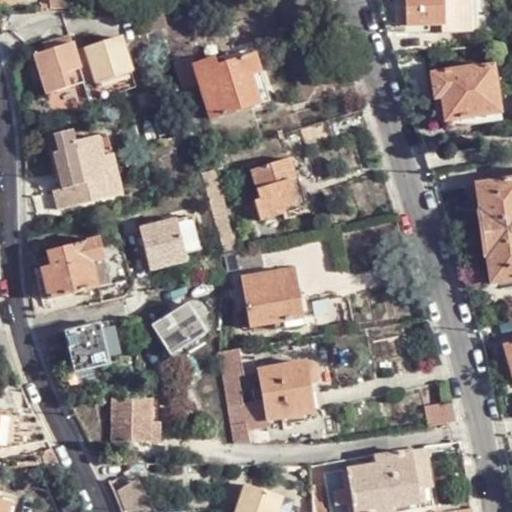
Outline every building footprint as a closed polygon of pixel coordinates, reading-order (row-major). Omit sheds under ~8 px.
[(334,14),(329,0),(312,0),(310,1),(316,20),(334,14)] [(395,0),(397,29),(445,27),(446,36),(476,35),(475,0),(395,0)] [(316,20),(310,1),(281,8),(287,29),(316,20)] [(142,24),(148,38),(168,30),(162,17),(142,24)] [(84,81),(76,54),(69,35),(47,41),(50,51),(43,53),(34,56),(46,93),(84,81)] [(91,79),(94,87),(132,75),(121,40),(83,51),(91,79)] [(50,51),(47,41),(40,43),(43,53),(50,51)] [(84,81),(91,79),(83,51),(76,54),(84,81)] [(255,56),(215,69),(203,73),(216,119),(260,106),(252,79),(261,75),(255,56)] [(193,67),(199,88),(209,122),(216,119),(203,73),(215,69),(212,60),(193,67)] [(182,93),(199,88),(193,67),(177,72),(182,93)] [(446,123),(491,117),(488,93),(497,92),(494,68),(471,71),(470,70),(431,76),(435,102),(443,101),(446,123)] [(132,75),(94,87),(99,102),(137,90),(132,75)] [(252,79),(260,106),(269,103),(261,75),(252,79)] [(488,93),(491,117),(500,116),(497,92),(488,93)] [(181,121),(186,133),(204,127),(199,114),(181,121)] [(334,142),(328,122),(300,131),(306,151),(334,142)] [(81,128),(71,131),(74,143),(84,140),(81,128)] [(74,187),(65,189),(55,194),(61,212),(112,197),(101,158),(106,157),(99,135),(84,140),(74,143),(71,131),(50,138),(62,178),(70,175),(74,187)] [(109,132),(99,135),(106,157),(101,158),(112,197),(127,192),(109,132)] [(289,183),(296,181),(290,160),(251,171),(260,200),(254,202),(260,222),(282,216),(280,210),(296,205),(289,183)] [(511,281),(499,283),(500,290),(511,288),(511,172),(482,176),(484,184),(511,180),(511,281)] [(62,178),(65,189),(74,187),(70,175),(62,178)] [(301,179),(296,181),(289,183),(296,205),(297,211),(308,209),(301,179)] [(489,284),(499,283),(511,281),(511,180),(484,184),(476,186),(479,214),(476,215),(483,259),(486,259),(489,284)] [(178,214),(186,257),(198,255),(190,212),(178,214)] [(173,213),(135,224),(149,271),(187,260),(173,213)] [(40,270),(50,308),(54,308),(52,302),(131,281),(120,235),(47,254),(50,267),(40,270)] [(243,278),(249,327),(303,319),(297,271),(243,278)] [(188,299),(149,319),(166,353),(206,333),(188,299)] [(71,369),(107,362),(98,318),(62,325),(71,369)] [(113,361),(130,355),(117,320),(100,326),(113,361)] [(246,448),(245,438),(241,399),(236,355),(216,359),(230,449),(246,448)] [(241,399),(245,438),(269,434),(267,426),(314,415),(309,385),(316,381),(316,375),(313,370),(309,368),(306,369),(305,363),(259,373),(262,395),(241,399)] [(117,443),(155,443),(156,424),(156,400),(117,400),(117,443)] [(429,428),(457,423),(452,405),(425,411),(429,428)] [(48,443),(35,418),(7,414),(6,452),(48,443)] [(164,424),(156,424),(155,443),(164,444),(164,424)] [(425,450),(411,452),(417,490),(424,489),(432,488),(425,450)] [(417,490),(411,452),(374,458),(376,466),(347,471),(353,511),(392,511),(392,508),(408,506),(419,504),(417,490)] [(331,511),(353,511),(347,471),(326,474),(331,511)] [(282,511),(288,497),(250,484),(240,511),(282,511)] [(313,488),(314,511),(327,511),(325,511),(323,487),(313,488)] [(424,489),(417,490),(419,504),(420,510),(428,508),(424,489)] [(282,511),(293,511),(297,500),(288,497),(282,511)] [(15,511),(16,509),(15,505),(13,503),(5,501),(3,511),(15,511)]
